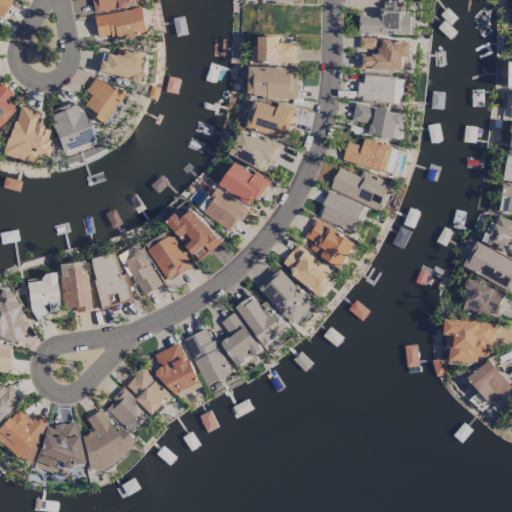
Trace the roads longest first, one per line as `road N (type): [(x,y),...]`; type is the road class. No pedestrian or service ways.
road 1 (residential): [(129,338),(85,391),(57,396),(40,362),(58,347),(129,338),(236,274),(304,188),(335,92),(336,0)]
road 2 (residential): [(58,0),(69,46),(65,72),(51,83),(29,79),(20,59),(50,0)]
